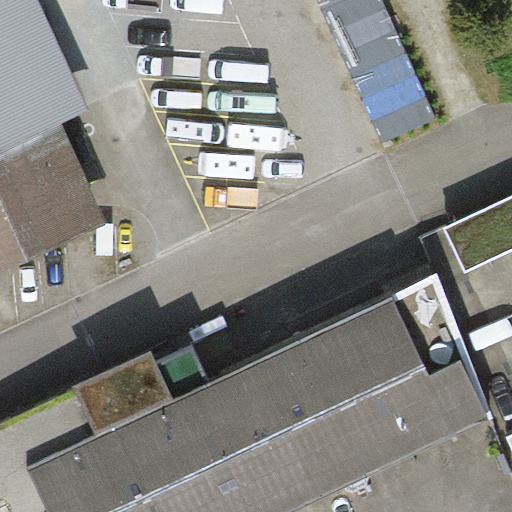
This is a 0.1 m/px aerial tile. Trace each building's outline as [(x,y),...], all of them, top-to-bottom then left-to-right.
[(323,0),(329,22),(386,6),(384,0),(323,0)] [(0,3),(0,276),(104,229),(0,3)] [(271,183),(365,153),(327,35),(233,65),(271,183)] [(511,201),(445,233),(466,278),(511,256),(511,201)] [(153,358),(0,428),(0,511),(282,511),(483,420),(456,360),(425,374),(392,302),(208,386),(193,352),(157,368),(153,358)]
